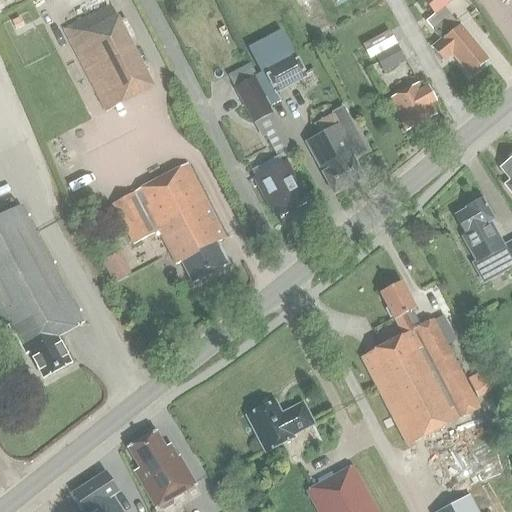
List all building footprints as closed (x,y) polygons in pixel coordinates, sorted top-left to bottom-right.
[(422,0),(435,15),(423,25),(438,44),(429,52),(440,66),(449,58),(466,79),(485,64),(456,29),(441,10),(453,0),(422,0)] [(148,89),(113,6),(65,26),(100,109),(148,89)] [(279,31),(246,48),(259,73),(261,72),(262,71),(292,55),(279,31)] [(397,46),(374,58),(383,74),(405,62),(397,46)] [(292,55),(262,71),(274,95),(304,79),(292,55)] [(253,79),(234,89),(252,125),(271,115),(253,79)] [(434,106),(425,90),(419,94),(416,87),(386,103),(403,135),(411,131),(414,138),(429,129),(426,123),(434,119),(428,109),(434,106)] [(321,139),(305,147),(332,196),(361,180),(350,162),(355,159),(367,153),(342,108),(330,115),(338,129),(321,139)] [(511,160),(500,171),(511,183),(504,189),(511,198),(511,160)] [(267,177),(253,185),(269,215),(273,212),(284,232),(312,217),(285,168),(267,177)] [(151,238),(160,255),(169,271),(179,266),(190,287),(227,268),(215,246),(223,242),(185,169),(111,207),(132,248),(151,238)] [(466,212),(454,219),(464,236),(459,239),(475,266),(471,268),(478,279),(498,268),(502,275),(511,269),(511,243),(501,249),(487,225),(492,222),(480,201),(464,210),(466,212)] [(81,326),(18,209),(0,219),(0,323),(4,331),(6,330),(12,341),(14,340),(24,357),(27,356),(41,381),(68,367),(54,340),(81,326)] [(119,250),(100,259),(111,282),(130,274),(119,250)] [(389,322),(390,321),(400,340),(360,361),(405,450),(477,412),(430,324),(413,333),(405,316),(413,312),(399,286),(378,296),(385,310),(383,311),(389,322)] [(479,372),(465,380),(474,398),(489,390),(479,372)] [(279,418),(272,405),(244,420),(262,456),(291,442),(290,439),(311,429),(300,407),(279,418)] [(172,505),(172,501),(194,487),(177,459),(176,460),(168,447),(163,450),(154,435),(126,451),(138,471),(132,475),(154,511),(158,509),(162,511),(172,505)] [(372,511),(350,471),(302,497),(310,511),(372,511)] [(116,495),(104,476),(74,495),(84,511),(119,511),(111,499),(116,495)] [(476,511),(469,497),(439,511),(476,511)]
